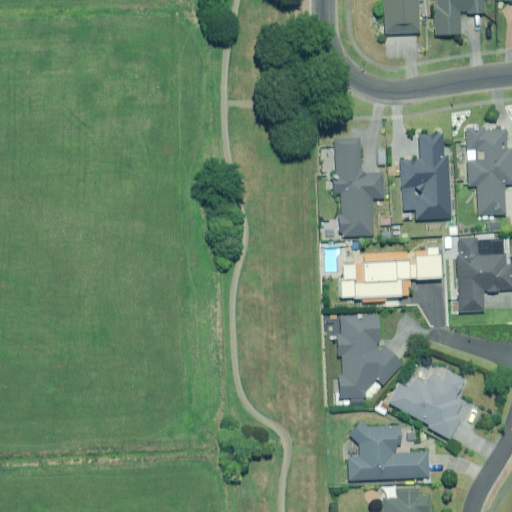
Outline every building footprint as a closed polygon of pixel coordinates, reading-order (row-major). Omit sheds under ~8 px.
[(418,0),(383,0),(385,33),(420,32),(418,0)] [(460,13),(484,13),(483,0),(437,0),(437,3),(435,3),(435,34),(460,34),(460,13)] [(467,150),(476,150),(476,159),(468,159),(468,186),(478,186),(479,215),(506,214),(505,184),(511,184),(511,148),(507,149),(507,129),(467,131),(467,150)] [(444,150),(443,133),(420,134),(420,159),(401,160),(402,188),(417,187),(421,190),(422,195),(416,195),(417,220),(451,218),(449,150),(444,150)] [(338,214),(338,233),(343,233),(343,236),(373,236),(373,198),(384,198),(385,175),(361,174),(361,140),(336,139),(335,174),(334,174),(334,194),(342,194),(342,214),(338,214)] [(479,239),(458,239),(459,312),(484,312),(484,291),(511,290),(511,264),(506,265),(506,249),(480,250),(479,239)] [(427,252),(406,253),(363,253),(363,264),(356,264),(356,280),(340,280),(340,297),(410,296),(410,279),(440,279),(440,245),(427,245),(427,252)] [(352,405),(362,405),(362,397),(366,396),(366,391),(378,378),(385,384),(403,364),(386,348),(380,350),(379,313),(341,314),(341,334),(337,334),(338,356),(342,356),(343,374),(339,374),(339,398),(352,398),(352,405)] [(448,372),(444,381),(433,375),(428,385),(416,379),(410,390),(400,384),(389,403),(429,424),(428,427),(449,438),(461,417),(456,415),(463,402),(459,400),(468,383),(448,372)] [(390,404),(380,400),(375,410),(385,414),(390,404)] [(400,444),(399,428),(369,430),(361,422),(349,435),(360,446),(361,457),(348,457),(349,480),(429,477),(428,454),(393,455),(393,444),(400,444)] [(431,511),(431,496),(419,496),(419,490),(397,491),(397,498),(383,498),(383,511),(431,511)]
